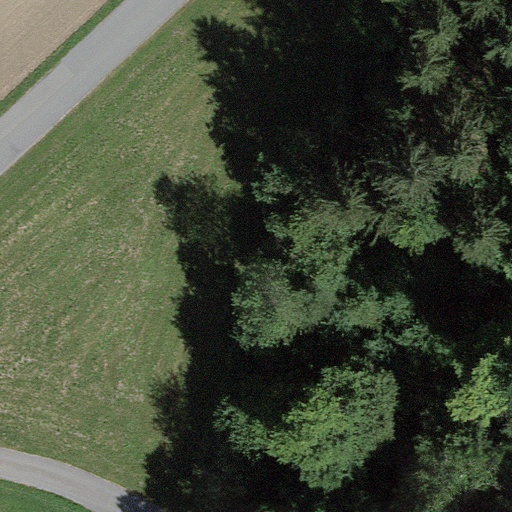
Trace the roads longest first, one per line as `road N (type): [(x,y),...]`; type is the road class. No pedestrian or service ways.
road 1 (unclassified): [(0,143),(151,0)]
road 2 (track): [(0,459),(131,511)]
